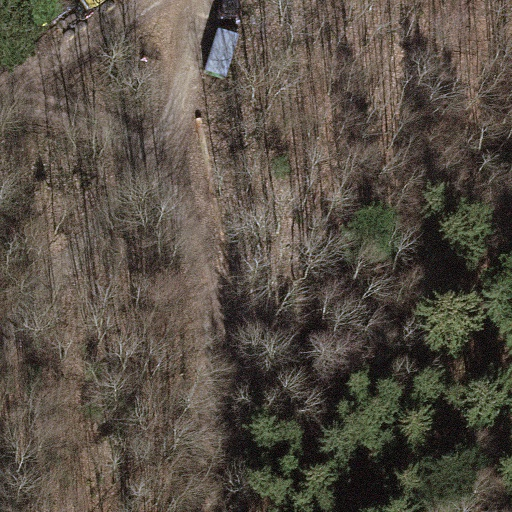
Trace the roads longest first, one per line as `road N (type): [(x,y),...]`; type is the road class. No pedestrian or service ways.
road 1 (track): [(212,511),(223,391),(190,231),(163,158)]
road 2 (track): [(157,0),(0,92)]
road 3 (track): [(163,158),(14,88)]
road 4 (track): [(163,158),(193,0)]
